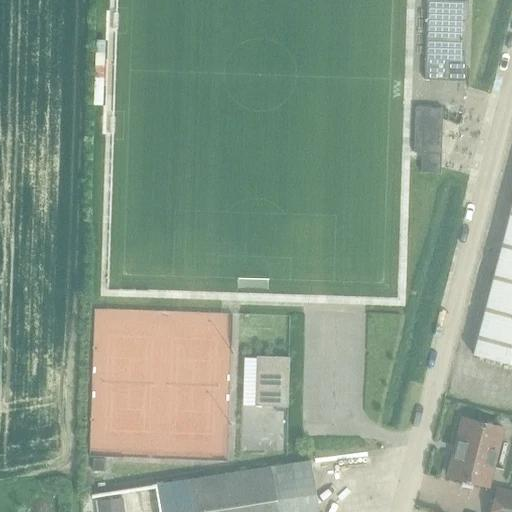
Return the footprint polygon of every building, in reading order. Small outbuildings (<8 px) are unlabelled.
[(426,0),(426,20),(466,21),(466,2),(426,0)] [(426,20),(424,80),(448,81),(464,82),(465,64),(466,21),(426,20)] [(421,153),(421,173),(440,173),(442,109),(415,108),(413,153),(421,153)] [(511,203),(473,355),(479,356),(511,364),(511,203)] [(98,316),(97,437),(229,438),(230,365),(229,365),(229,348),(197,347),(197,360),(202,360),(202,371),(169,371),(169,375),(106,374),(107,355),(127,356),(128,316),(98,316)] [(285,408),(286,408),(287,408),(289,358),(256,357),(256,358),(258,359),(256,405),(285,406),(285,408)] [(448,477),(487,487),(502,429),(462,419),(448,477)] [(93,459),(92,471),(105,472),(105,460),(93,459)] [(271,467),(154,485),(158,511),(318,511),(310,461),(271,467)] [(490,511),(511,511),(511,493),(497,490),(490,511)] [(123,511),(122,499),(97,502),(97,511),(123,511)]
